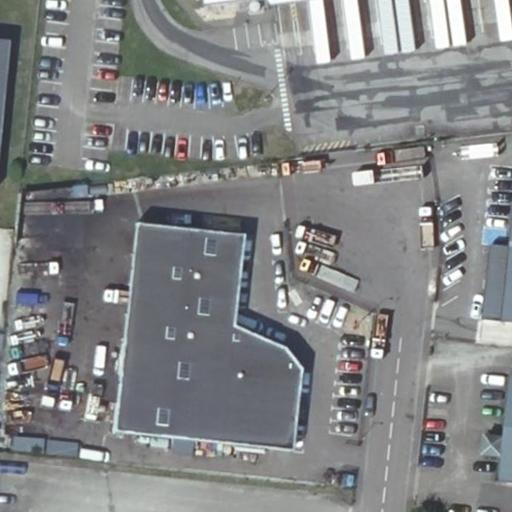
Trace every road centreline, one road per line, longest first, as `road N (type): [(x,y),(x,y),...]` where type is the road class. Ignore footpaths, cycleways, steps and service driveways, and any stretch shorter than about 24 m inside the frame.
road 1 (unclassified): [(381,511),(401,273),(372,205)]
road 2 (unknown): [(511,493),(386,462)]
